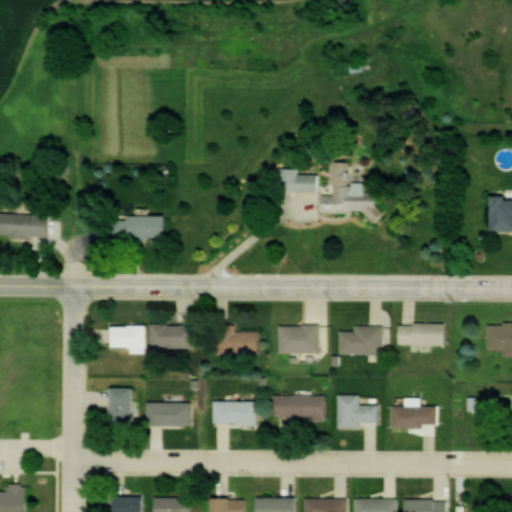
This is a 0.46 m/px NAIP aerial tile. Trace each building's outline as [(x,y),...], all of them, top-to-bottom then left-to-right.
[(366,70),(365,61),(352,63),(354,72),(366,70)] [(371,211),(371,220),(382,220),(382,191),(368,191),(368,181),(352,181),(352,160),(337,160),(338,194),(324,194),(325,211),(371,211)] [(283,189),(322,189),(322,170),(283,170),(283,189)] [(511,196),(495,197),(495,230),(511,229),(511,196)] [(52,213),(4,212),(3,235),(52,236),(52,213)] [(169,237),(169,214),(119,214),(119,237),(169,237)] [(511,321),(492,322),(491,351),(511,351),(511,321)] [(449,344),(449,322),(403,322),(403,344),(449,344)] [(157,347),(198,347),(198,323),(157,323),(157,347)] [(149,346),(149,324),(115,324),(115,346),(149,346)] [(322,324),(283,324),(283,352),(322,352),(322,324)] [(343,352),(386,352),(386,325),(358,325),(358,330),(343,330),(343,352)] [(262,330),(215,330),(215,352),(262,352),(262,330)] [(114,387),(113,425),(136,425),(137,387),(114,387)] [(330,419),(330,394),(279,394),(279,419),(330,419)] [(342,425),(382,425),(382,404),(364,404),(364,394),(342,394),(342,425)] [(410,405),(396,405),(396,426),(442,427),(442,404),(417,404),(417,398),(410,398),(410,405)] [(218,400),(218,427),(261,427),(261,400),(218,400)] [(152,401),(152,426),(191,426),(191,401),(152,401)] [(0,511),(28,511),(29,484),(9,483),(9,490),(0,489),(0,511)] [(119,496),(119,511),(147,511),(147,496),(119,496)] [(193,511),(193,496),(159,496),(158,511),(193,511)] [(261,511),(299,511),(300,497),(262,497),(261,511)] [(350,511),(350,497),(308,497),(307,511),(350,511)] [(248,511),(248,498),(215,498),(215,511),(248,511)] [(399,511),(399,498),(358,498),(357,511),(399,511)] [(448,511),(449,500),(408,499),(408,511),(448,511)]
